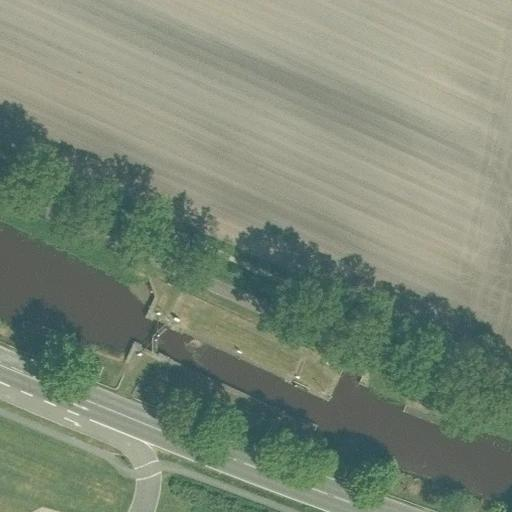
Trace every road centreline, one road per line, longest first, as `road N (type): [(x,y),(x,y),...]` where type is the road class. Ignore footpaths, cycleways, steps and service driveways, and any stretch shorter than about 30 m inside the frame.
road 1 (unclassified): [(0,182),(410,371),(511,406)]
road 2 (primary): [(0,362),(384,511)]
